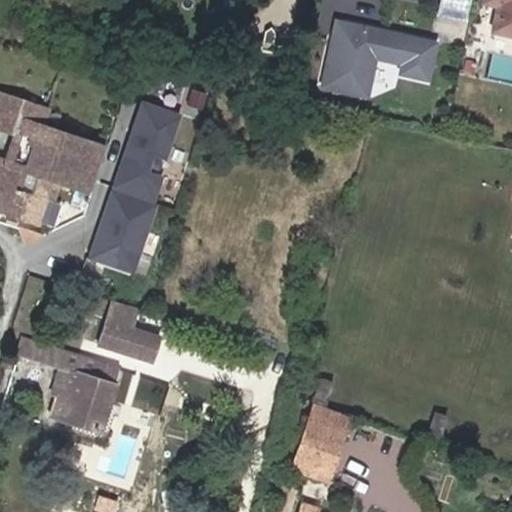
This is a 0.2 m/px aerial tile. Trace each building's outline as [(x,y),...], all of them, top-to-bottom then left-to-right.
[(439,0),(439,15),(467,17),(467,0),(439,0)] [(511,0),(484,0),(484,3),(499,6),(511,8),(511,26),(511,34),(511,0)] [(494,31),(511,34),(511,26),(511,8),(499,6),(494,31)] [(320,88),(369,96),(373,72),(429,81),(437,35),(333,17),(320,88)] [(239,66),(286,76),(292,48),(275,44),(277,34),(272,27),(265,31),(263,42),(245,38),(239,66)] [(0,158),(0,184),(2,185),(0,191),(0,210),(36,222),(44,199),(50,201),(56,181),(87,191),(101,146),(42,127),(48,108),(0,92),(0,129),(16,135),(8,161),(0,158)] [(180,115),(139,101),(86,256),(131,271),(163,176),(149,171),(154,156),(165,159),(180,115)] [(113,305),(101,344),(152,360),(159,336),(131,328),(135,312),(113,305)] [(102,432),(121,367),(22,337),(17,355),(61,369),(53,395),(56,395),(51,416),(102,432)] [(334,380),(321,375),(312,399),(325,405),(334,380)] [(14,413),(20,393),(9,390),(2,410),(14,413)] [(315,407),(294,467),(329,478),(349,418),(315,407)] [(427,439),(439,443),(447,416),(435,412),(427,439)] [(290,511),(298,491),(283,485),(274,511),(290,511)] [(318,511),(320,505),(305,500),(301,511),(318,511)]
